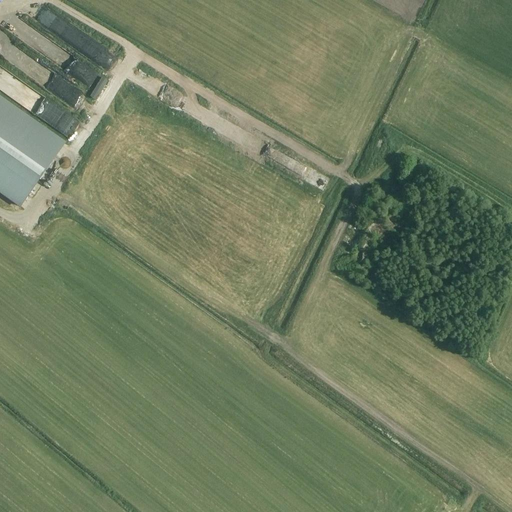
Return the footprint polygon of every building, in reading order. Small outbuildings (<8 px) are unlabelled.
[(72,49),(99,64),(106,51),(79,36),(72,49)] [(83,83),(90,73),(39,38),(32,48),(83,83)] [(0,76),(0,92),(67,134),(76,119),(2,73),(0,76)] [(181,105),(183,99),(174,96),(172,102),(181,105)] [(0,194),(20,208),(65,144),(0,98),(0,194)] [(89,108),(77,136),(84,139),(96,111),(89,108)]
